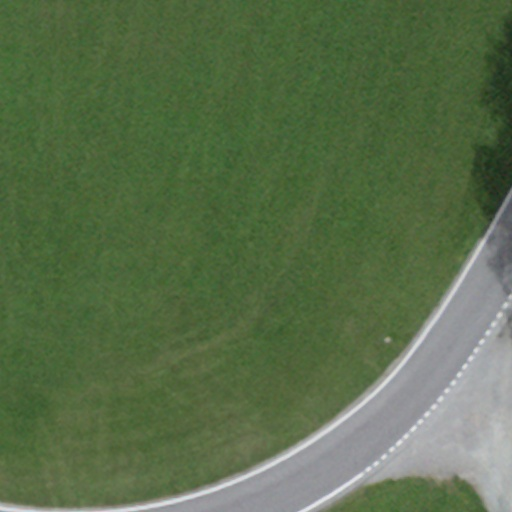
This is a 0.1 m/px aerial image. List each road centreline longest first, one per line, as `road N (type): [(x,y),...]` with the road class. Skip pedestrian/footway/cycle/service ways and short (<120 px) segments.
road 1 (tertiary): [(443,348),(400,411),(342,458),(239,511)]
road 2 (unclassified): [(443,348),(500,511)]
road 3 (tertiary): [(511,228),(443,348)]
